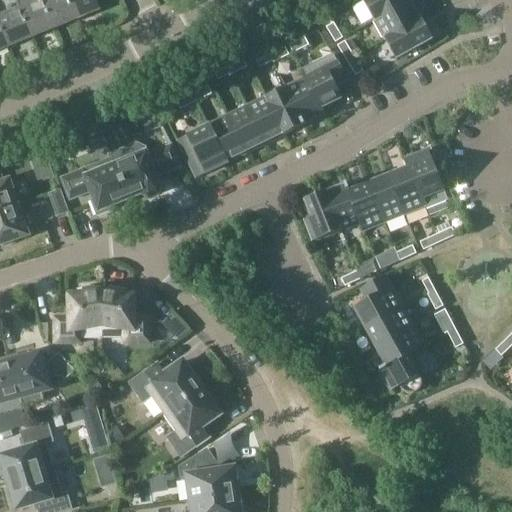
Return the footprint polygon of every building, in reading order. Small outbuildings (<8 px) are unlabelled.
[(68,0),(44,0),(42,1),(54,29),(76,20),(68,0)] [(68,0),(76,20),(99,10),(95,0),(68,0)] [(366,0),(363,2),(374,21),(411,1),(410,0),(366,0)] [(54,29),(42,1),(20,10),(31,38),(54,29)] [(374,21),(385,40),(422,20),(411,1),(374,21)] [(20,10),(0,17),(0,24),(9,47),(31,38),(20,10)] [(433,40),(422,20),(385,40),(396,60),(433,40)] [(0,50),(9,47),(0,24),(0,50)] [(334,24),(326,28),(336,44),(343,39),(334,24)] [(309,46),(305,38),(289,46),(293,54),(309,46)] [(345,42),(337,47),(346,62),(354,57),(345,42)] [(285,48),(269,56),(273,63),(273,64),(289,56),(285,48)] [(260,69),(273,63),(269,56),(257,62),(260,69)] [(300,72),(304,80),(305,79),(324,117),(324,116),(321,109),(340,100),(334,86),(345,80),(333,56),(300,72)] [(346,62),(356,77),(363,72),(354,57),(346,62)] [(243,60),(228,68),(231,75),(231,76),(247,68),(243,60)] [(218,81),(231,75),(228,68),(215,74),(218,81)] [(304,80),(286,88),(305,126),(324,117),(305,79),(304,80)] [(209,88),(193,96),(197,104),(213,96),(209,88)] [(267,98),(285,136),(305,126),(286,88),(267,98)] [(181,112),(197,104),(193,96),(177,104),(181,112)] [(267,98),(247,108),(266,145),(285,136),(267,98)] [(247,108),(228,117),(246,155),(266,145),(247,108)] [(228,117),(208,127),(227,164),(246,155),(228,117)] [(227,164),(208,127),(178,141),(196,179),(227,164)] [(46,148),(50,158),(58,155),(54,145),(46,148)] [(146,147),(113,160),(131,203),(165,190),(159,175),(180,166),(173,148),(150,158),(146,147)] [(42,149),(30,153),(34,165),(46,161),(42,149)] [(441,149),(433,151),(438,161),(445,157),(441,149)] [(405,161),(408,169),(422,202),(422,201),(422,200),(443,192),(427,153),(405,161)] [(105,214),(131,203),(113,160),(64,180),(73,202),(96,192),(105,214)] [(389,176),(404,216),(425,208),(422,201),(422,202),(408,169),(389,176)] [(0,215),(22,208),(13,181),(3,184),(0,176),(0,215)] [(389,176),(369,184),(384,223),(404,216),(389,176)] [(346,184),(325,193),(341,232),(360,224),(349,192),(350,192),(346,184)] [(349,192),(360,224),(363,232),(384,223),(369,184),(350,192),(349,192)] [(61,191),(50,195),(58,218),(69,214),(61,191)] [(313,243),(341,232),(325,193),(305,201),(312,219),(305,221),(313,243)] [(0,246),(32,235),(22,208),(0,215),(0,246)] [(451,229),(435,236),(439,244),(455,237),(451,229)] [(423,252),(439,244),(435,236),(419,244),(423,252)] [(412,247),(398,253),(401,261),(416,255),(412,247)] [(387,268),(401,261),(398,253),(383,260),(387,268)] [(373,265),(357,272),(360,280),(376,273),(373,265)] [(344,288),(360,280),(357,272),(341,280),(344,288)] [(355,310),(365,330),(403,309),(385,278),(361,291),(368,303),(355,310)] [(422,283),(429,295),(435,292),(428,279),(422,283)] [(80,339),(102,339),(102,290),(95,292),(94,287),(77,290),(78,295),(69,296),(68,319),(54,319),(54,344),(80,344),(80,339)] [(109,292),(102,290),(102,339),(123,339),(123,344),(149,344),(149,319),(135,319),(135,296),(126,294),(126,290),(110,287),(109,292)] [(444,307),(435,292),(429,295),(427,296),(436,311),(444,307)] [(365,330),(376,348),(413,328),(403,309),(365,330)] [(439,318),(447,334),(455,329),(447,314),(439,318)] [(376,348),(386,367),(416,351),(417,352),(424,348),(413,328),(376,348)] [(464,345),(455,329),(447,334),(456,349),(464,345)] [(502,357),(511,347),(511,342),(508,339),(495,351),(502,357)] [(386,367),(379,371),(390,391),(399,386),(400,390),(403,392),(404,393),(406,394),(408,395),(411,395),(412,395),(415,394),(416,393),(419,391),(420,390),(421,387),(421,386),(422,383),(422,381),(421,378),(419,375),(427,371),(417,352),(416,351),(386,367)] [(9,358),(8,359),(20,399),(22,407),(44,401),(41,392),(50,390),(47,380),(61,377),(64,381),(75,372),(59,354),(49,363),(43,365),(40,354),(20,359),(10,362),(9,358)] [(0,404),(20,399),(8,359),(9,362),(0,364),(0,404)] [(150,397),(163,416),(204,387),(197,376),(193,378),(182,363),(164,375),(157,365),(145,373),(146,374),(131,384),(143,402),(150,397)] [(106,393),(98,384),(92,389),(99,398),(106,393)] [(212,398),(204,387),(163,416),(176,434),(169,439),(181,457),(196,446),(197,447),(208,439),(201,428),(219,416),(209,400),(212,398)] [(80,411),(85,425),(101,421),(97,406),(80,411)] [(0,417),(0,430),(11,427),(8,415),(0,417)] [(6,477),(8,484),(54,470),(46,444),(53,442),(48,425),(21,433),(26,449),(0,456),(0,458),(2,464),(0,464),(0,472),(2,478),(6,477)] [(107,433),(116,447),(125,441),(116,427),(107,433)] [(188,478),(191,501),(241,493),(238,477),(235,477),(234,469),(217,471),(212,464),(215,462),(207,450),(180,469),(182,479),(188,478)] [(93,461),(96,471),(111,467),(108,456),(93,461)] [(62,496),(54,470),(8,484),(10,491),(6,492),(10,505),(14,504),(16,511),(36,505),(38,511),(63,511),(71,510),(67,494),(62,496)] [(136,491),(141,499),(153,493),(148,484),(136,491)] [(243,511),(241,493),(191,501),(193,511),(240,511),(243,511)]
